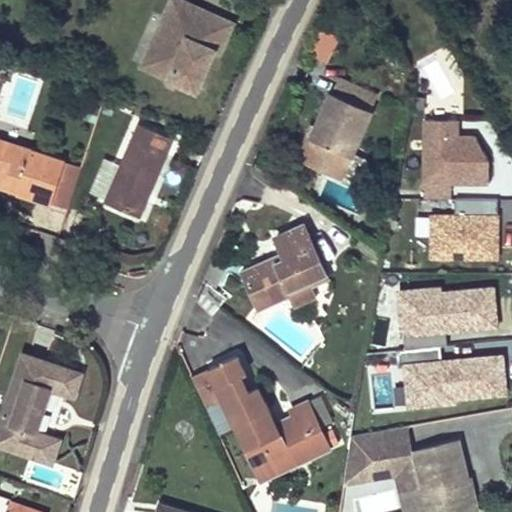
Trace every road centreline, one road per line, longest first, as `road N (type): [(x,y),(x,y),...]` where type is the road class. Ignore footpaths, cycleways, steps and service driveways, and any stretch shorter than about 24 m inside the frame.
road 1 (residential): [(150,329),(236,115),(296,0)]
road 2 (residential): [(95,511),(150,329)]
road 3 (residential): [(150,329),(0,283)]
